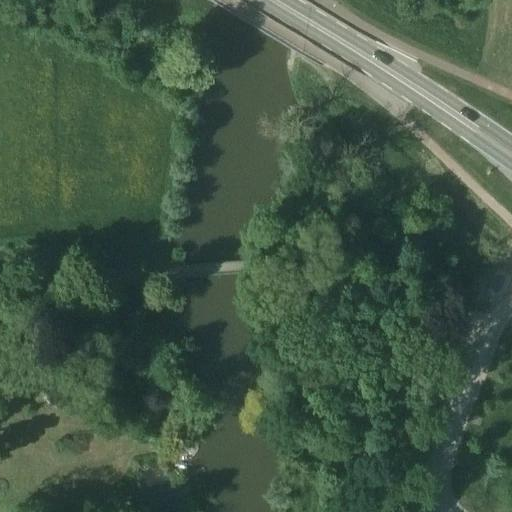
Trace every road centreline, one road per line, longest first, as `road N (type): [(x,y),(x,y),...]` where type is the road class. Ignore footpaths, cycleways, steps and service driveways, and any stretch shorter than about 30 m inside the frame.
road 1 (unclassified): [(428,511),(486,325),(371,271),(298,266)]
road 2 (secondary): [(464,120),(269,0)]
road 3 (unclassified): [(160,270),(0,284)]
road 4 (unclassified): [(160,270),(298,266)]
